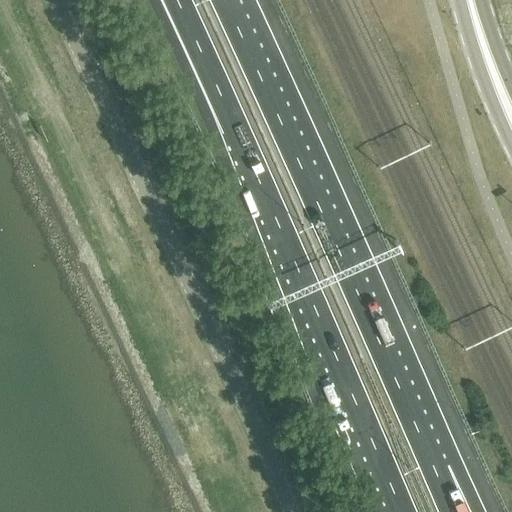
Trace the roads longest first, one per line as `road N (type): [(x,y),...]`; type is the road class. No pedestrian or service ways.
road 1 (unclassified): [(290,511),(54,0)]
road 2 (motorway): [(174,0),(402,511)]
road 3 (motorway): [(435,470),(224,0)]
